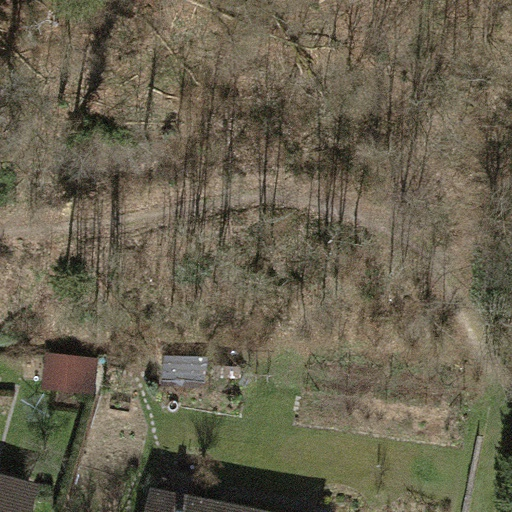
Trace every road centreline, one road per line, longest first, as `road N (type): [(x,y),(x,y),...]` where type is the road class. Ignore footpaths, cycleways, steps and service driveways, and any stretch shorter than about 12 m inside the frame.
road 1 (unknown): [(0,220),(256,182),(344,217),(435,269),(487,381),(479,511)]
road 2 (unknown): [(344,217),(439,0)]
